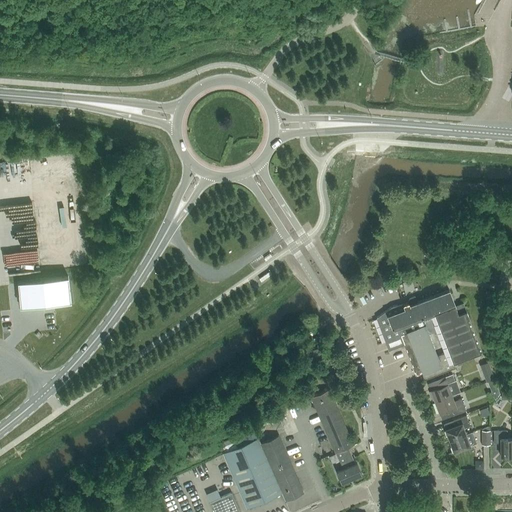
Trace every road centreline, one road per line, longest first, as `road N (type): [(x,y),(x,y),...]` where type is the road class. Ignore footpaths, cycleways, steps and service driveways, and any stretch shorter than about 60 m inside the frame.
road 1 (secondary): [(0,431),(92,343),(167,229)]
road 2 (unclassified): [(383,489),(370,365),(342,308)]
road 3 (unclassified): [(239,175),(331,305),(342,308)]
road 4 (unclassified): [(342,308),(260,162)]
road 5 (unclassified): [(254,90),(284,50),(340,24),(358,0)]
